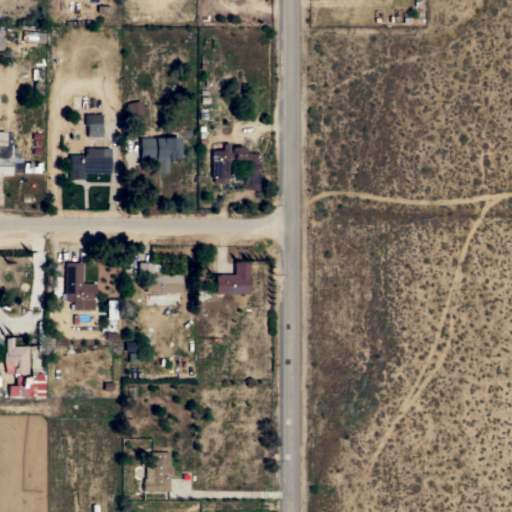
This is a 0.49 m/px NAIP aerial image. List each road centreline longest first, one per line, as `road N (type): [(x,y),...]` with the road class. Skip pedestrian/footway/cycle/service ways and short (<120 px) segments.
road 1 (residential): [(293,0),(293,511)]
road 2 (residential): [(0,224),(292,227)]
